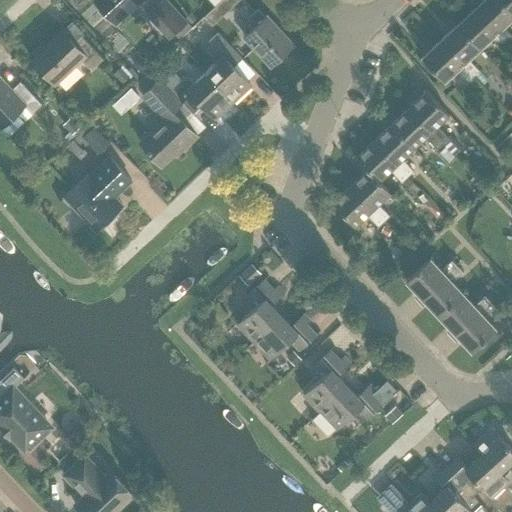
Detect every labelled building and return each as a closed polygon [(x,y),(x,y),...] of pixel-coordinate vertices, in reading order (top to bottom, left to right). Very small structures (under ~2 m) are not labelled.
[(138,6),(144,0),(95,0),(115,22),(136,3),(138,6)] [(166,0),(162,0),(152,9),(146,15),(168,38),(174,33),(179,39),(192,28),(187,22),(166,0)] [(212,25),(238,0),(221,0),(204,16),(212,25)] [(511,35),(503,26),(511,17),(511,11),(501,0),(482,0),(475,7),(509,43),(511,39),(511,35)] [(511,0),(501,0),(511,11),(511,0)] [(503,48),(509,43),(475,7),(458,24),(480,48),(492,36),(503,48)] [(271,65),(293,45),(267,17),(266,17),(258,8),(250,15),(258,24),(245,37),(271,65)] [(440,40),(473,76),(474,76),(483,86),(488,80),(468,58),(480,48),(458,24),(440,40)] [(92,69),(103,59),(82,36),(74,43),(62,30),(45,46),(43,44),(29,56),(55,84),(82,58),(92,69)] [(216,60),(205,71),(233,101),(250,84),(234,67),(243,59),(218,32),(209,40),(212,44),(206,49),(210,53),(216,60)] [(468,81),(473,76),(440,40),(422,57),(444,81),(456,69),(468,81)] [(152,47),(142,56),(135,63),(133,65),(142,74),(160,56),(152,47)] [(130,76),(121,66),(114,73),(123,82),(130,76)] [(192,110),(157,73),(152,67),(134,83),(143,93),(140,96),(163,120),(140,142),(161,164),(183,144),(185,146),(197,135),(182,120),(192,110)] [(233,101),(205,71),(194,82),(187,75),(182,80),(171,68),(162,77),(190,108),(199,100),(216,117),(233,101)] [(32,112),(41,104),(22,83),(13,91),(0,77),(0,127),(0,128),(25,105),(32,112)] [(141,98),(132,89),(126,94),(135,103),(141,98)] [(409,107),(442,143),(448,138),(437,126),(449,114),(427,91),(409,107)] [(409,107),(391,124),(414,148),(426,137),(437,148),(442,143),(409,107)] [(73,133),(76,136),(82,130),(70,117),(63,125),(72,134),(73,133)] [(92,121),(83,130),(82,130),(76,136),(66,145),(80,159),(87,153),(79,145),(84,139),(99,155),(110,143),(95,128),(97,126),(92,121)] [(391,124),(374,140),(408,176),(413,171),(402,159),(414,148),(391,124)] [(356,157),(367,169),(379,181),(379,180),(391,170),(402,181),(408,176),(374,140),(356,157)] [(114,196),(131,180),(109,157),(92,173),(91,171),(64,196),(96,230),(122,205),(114,196)] [(367,169),(350,185),(384,221),(390,215),(378,204),(391,192),(379,180),(379,181),(367,169)] [(408,177),(402,183),(403,184),(404,185),(413,195),(419,189),(417,186),(414,183),(408,177)] [(378,226),(384,221),(350,185),(332,202),(355,226),(367,214),(378,226)] [(438,314),(463,293),(452,281),(463,271),(452,259),(441,269),(430,257),(406,280),(419,293),(415,297),(423,305),(427,302),(438,314)] [(261,274),(252,263),(239,275),(249,285),(261,274)] [(254,341),(281,315),(272,304),(284,293),(277,286),(274,289),(264,279),(247,295),(257,305),(237,324),(254,341)] [(474,304),(463,293),(438,314),(452,328),(448,332),(451,336),(456,340),(459,337),(472,350),(496,328),(485,316),(496,306),(485,294),(474,304)] [(511,321),(511,304),(497,312),(503,326),(511,321)] [(291,325),(281,315),(254,341),(270,359),(290,340),(299,351),(316,335),(307,324),(311,321),(304,314),(291,325)] [(303,394),(320,412),(348,385),(338,375),(350,363),(344,356),(340,360),(330,349),(313,365),(323,376),(303,394)] [(286,357),(288,359),(295,367),(301,361),(292,351),(286,357)] [(0,396),(1,397),(0,398),(0,423),(25,450),(50,426),(13,388),(24,378),(14,367),(0,379),(0,396)] [(320,412),(312,419),(328,435),(335,429),(336,430),(357,411),(366,421),(382,405),(373,395),(377,391),(370,384),(357,396),(348,385),(320,412)] [(402,413),(395,405),(392,408),(387,413),(384,416),(391,423),(402,413)] [(473,444),(482,453),(508,481),(511,484),(511,483),(511,470),(507,465),(511,460),(511,448),(492,427),(473,444)] [(447,467),(473,495),(482,487),(491,497),(508,481),(482,453),(467,466),(458,456),(447,467)] [(84,454),(63,474),(78,491),(80,489),(86,495),(75,505),(81,511),(112,511),(132,493),(111,471),(106,477),(84,454)] [(485,508),(473,495),(447,467),(436,477),(445,487),(431,501),(440,511),(485,511),(483,509),(485,508)] [(440,511),(431,501),(422,492),(409,503),(394,486),(379,499),(390,511),(440,511)]
